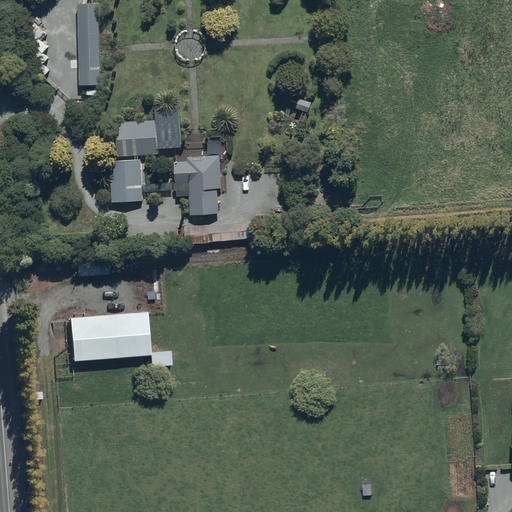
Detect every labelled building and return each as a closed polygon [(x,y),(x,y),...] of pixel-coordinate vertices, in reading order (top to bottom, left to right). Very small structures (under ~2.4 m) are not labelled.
[(100,4),(79,5),(80,87),(101,86),(100,4)] [(314,104),(301,100),(298,110),(311,114),(314,104)] [(157,121),(115,123),(117,158),(158,156),(157,121)] [(39,143),(29,145),(32,166),(42,165),(39,143)] [(187,162),(175,162),(176,191),(178,191),(178,197),(189,197),(190,216),(219,215),(218,190),(223,190),(221,156),(187,158),(187,162)] [(142,186),(141,160),(111,162),(112,203),(144,202),(144,194),(174,192),(174,184),(142,186)] [(255,241),(254,223),(185,227),(186,245),(211,244),(211,243),(255,241)] [(148,314),(69,319),(72,363),(150,358),(151,368),(172,366),(171,353),(150,354),(148,314)]
